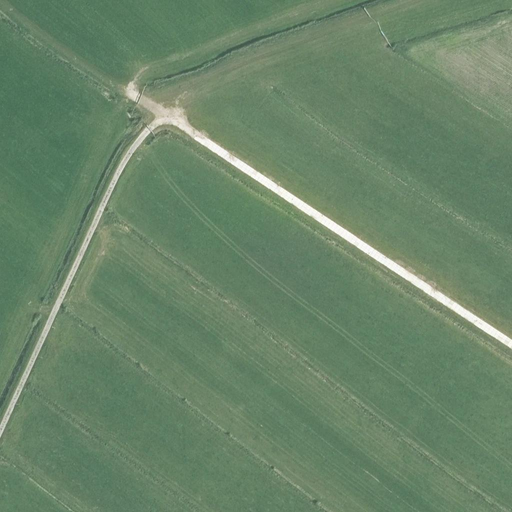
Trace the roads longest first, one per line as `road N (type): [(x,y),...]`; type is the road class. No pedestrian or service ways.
road 1 (unclassified): [(511,345),(170,117),(155,123),(122,164),(0,432)]
road 2 (track): [(170,117),(186,95),(434,0)]
road 3 (track): [(0,5),(165,119)]
